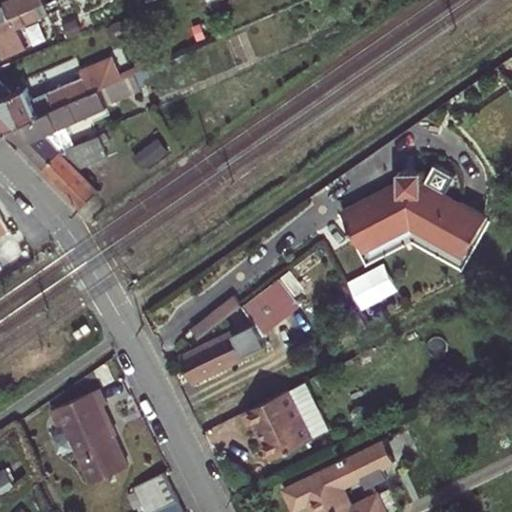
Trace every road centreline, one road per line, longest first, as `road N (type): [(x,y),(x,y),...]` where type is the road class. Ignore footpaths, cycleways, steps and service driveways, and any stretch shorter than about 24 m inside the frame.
road 1 (track): [(117,311),(511,39)]
road 2 (residential): [(220,511),(90,265),(53,209),(0,153)]
